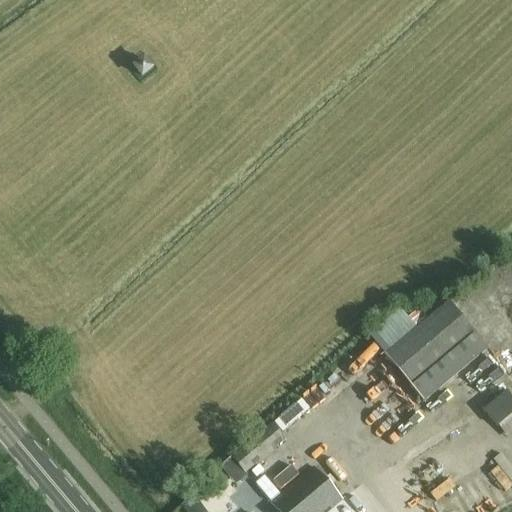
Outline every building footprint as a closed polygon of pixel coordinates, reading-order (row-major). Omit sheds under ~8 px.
[(156,72),(146,58),(138,65),(131,70),(141,84),(156,72)] [(383,357),(410,389),(475,335),(448,304),(383,357)] [(497,428),(498,427),(511,416),(511,399),(506,393),(483,411),(497,428)] [(245,475),(286,441),(272,425),(220,468),(222,471),(216,475),(231,493),(238,489),(236,486),(247,477),(245,475)] [(315,468),(270,505),(276,511),(329,511),(343,501),(315,468)] [(264,494),(270,502),(289,486),(283,479),(264,494)]
